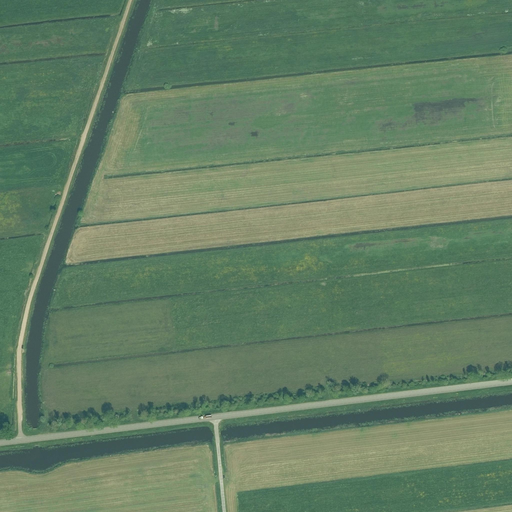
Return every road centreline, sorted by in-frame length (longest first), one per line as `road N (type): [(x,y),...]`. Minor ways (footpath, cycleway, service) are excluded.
road 1 (track): [(21,440),(18,368),(29,296),(130,0)]
road 2 (tertiary): [(214,417),(511,382)]
road 3 (tertiary): [(0,443),(214,417)]
